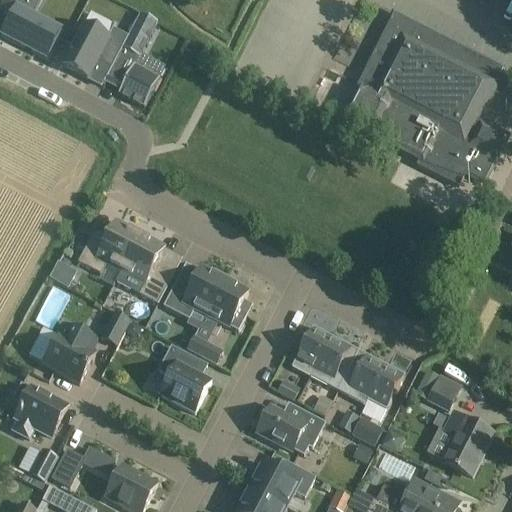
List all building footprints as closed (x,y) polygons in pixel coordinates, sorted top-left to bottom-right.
[(62,32),(16,7),(2,36),(48,60),(62,32)] [(118,97),(144,111),(160,81),(136,68),(158,25),(140,16),(128,39),(112,71),(107,80),(123,88),(118,97)] [(394,18),(359,87),(342,121),(422,162),(420,165),(452,182),(457,171),(474,179),(484,158),(495,163),(507,140),(476,124),(481,115),(472,111),(479,98),(487,103),(502,73),(394,18)] [(128,39),(113,31),(108,40),(84,27),(63,68),(88,81),(97,63),(112,71),(128,39)] [(121,275),(140,239),(116,226),(105,247),(92,240),(78,266),(101,278),(107,267),(121,275)] [(164,252),(140,239),(121,275),(136,282),(130,293),(153,306),(167,280),(153,272),(164,252)] [(195,313),(207,319),(227,280),(214,274),(212,277),(201,272),(191,291),(178,284),(164,311),(189,324),(195,313)] [(227,280),(207,319),(230,332),(230,331),(239,335),(247,320),(238,316),(248,296),(238,291),(240,287),(227,280)] [(130,325),(115,317),(102,343),(117,350),(130,325)] [(97,344),(71,330),(65,342),(60,340),(53,354),(50,353),(43,365),(46,367),(44,370),(80,388),(95,359),(91,356),(97,344)] [(292,371),(311,381),(332,340),(313,330),(292,371)] [(332,340),(311,381),(338,395),(357,359),(347,354),(349,351),(350,351),(351,350),(332,340)] [(223,356),(195,341),(188,355),(216,370),(223,356)] [(200,366),(172,351),(159,375),(170,381),(160,399),(196,417),(212,386),(194,377),(200,366)] [(357,359),(338,395),(366,410),(369,405),(368,404),(387,369),(368,359),(367,360),(368,361),(366,364),(357,359)] [(391,371),(387,369),(368,404),(369,405),(387,414),(406,379),(399,375),(398,376),(390,372),(391,371)] [(428,403),(439,381),(427,375),(416,397),(428,403)] [(436,388),(429,403),(451,415),(463,391),(440,380),(436,388)] [(280,394),(296,404),(303,392),(287,382),(280,394)] [(68,412),(21,387),(13,404),(23,410),(16,423),(19,424),(13,435),(30,444),(35,433),(52,442),(68,412)] [(298,426),(271,412),(258,437),(293,455),(294,454),(305,460),(309,451),(313,453),(326,427),(304,415),(298,426)] [(359,420),(346,414),(338,430),(350,436),(359,420)] [(495,437),(454,417),(445,435),(455,440),(443,464),(473,480),(495,437)] [(385,434),(372,427),(364,444),(376,450),(385,434)] [(373,455),(360,448),(353,461),(366,468),(373,455)] [(86,464),(68,454),(53,483),(71,492),(86,464)] [(384,455),(377,468),(391,475),(398,462),(384,455)] [(57,463),(43,456),(31,479),(45,486),(57,463)] [(252,492),(287,510),(294,496),(305,502),(316,481),(291,468),(286,478),(265,467),(252,492)] [(145,511),(158,489),(123,470),(106,502),(125,511),(145,511)] [(348,509),(354,511),(458,511),(457,511),(459,507),(415,485),(401,511),(393,511),(356,493),(352,501),(348,509)] [(286,511),(287,510),(252,492),(241,511),(286,511)] [(346,511),(348,509),(352,501),(338,494),(330,510),(334,511),(346,511)] [(37,511),(44,500),(37,497),(33,506),(27,503),(25,508),(21,506),(18,511),(37,511)]
